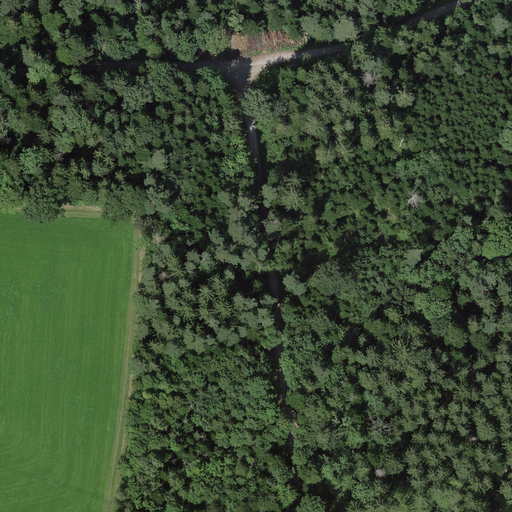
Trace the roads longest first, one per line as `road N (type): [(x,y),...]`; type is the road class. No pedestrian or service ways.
road 1 (track): [(0,87),(224,69),(340,46),(470,0)]
road 2 (track): [(224,69),(250,153),(300,511)]
